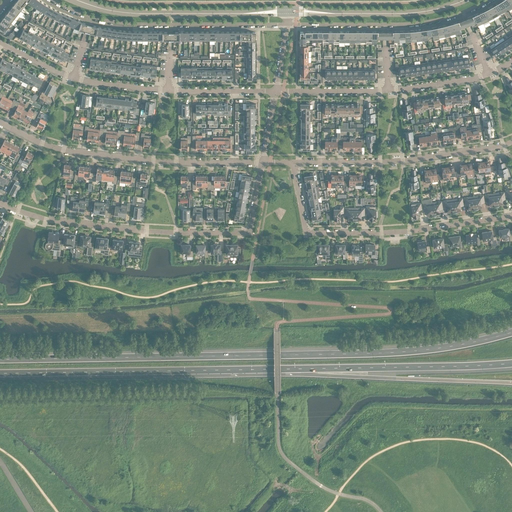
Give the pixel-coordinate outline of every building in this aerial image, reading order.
[(35,0),(31,6),(36,9),(41,1),(40,1),(38,0),(35,0)] [(497,3),(503,11),(507,8),(502,0),(502,1),(498,3),(497,3)] [(507,8),(511,5),(508,0),(502,0),(501,0),(502,0),(507,8)] [(20,11),(24,7),(16,1),(13,5),(20,11)] [(38,10),(40,11),(45,4),(41,1),(36,9),(38,10)] [(498,14),(503,11),(497,3),(497,4),(493,6),(498,14)] [(40,11),(44,14),(45,14),(49,6),(49,7),(45,4),(40,11)] [(10,9),(17,15),(20,11),(13,5),(10,9)] [(45,14),(50,17),(54,9),(49,6),(45,14)] [(488,8),(493,17),(498,14),(493,6),(492,6),(493,6),(488,9),(488,8)] [(488,20),(493,17),(488,8),(488,9),(484,11),(483,11),(489,22),(488,20)] [(14,19),(17,15),(10,9),(7,13),(14,19)] [(51,18),(54,19),(58,11),(54,9),(50,17),(51,18)] [(54,19),(59,22),(63,14),(58,11),(54,19)] [(478,13),(484,24),(489,22),(483,11),(479,14),(478,13)] [(4,17),(11,23),(14,19),(7,13),(4,17)] [(478,27),(484,24),(478,13),(478,14),(474,16),(474,15),(473,15),(478,27)] [(61,23),(64,24),(67,16),(63,14),(59,22),(61,23)] [(473,16),(468,18),(470,23),(472,27),(477,25),(478,27),(473,15),(473,16)] [(64,24),(69,26),(72,18),(67,16),(64,24)] [(8,27),(11,23),(4,17),(1,21),(8,27)] [(69,26),(74,28),(77,20),(72,18),(69,26)] [(460,27),(465,25),(468,24),(470,23),(468,18),(466,19),(458,22),(458,21),(457,21),(460,31),(461,31),(460,27)] [(455,33),(460,31),(457,21),(457,22),(453,23),(452,23),(455,33)] [(85,30),(87,31),(89,24),(87,24),(82,22),(79,30),(80,29),(85,30)] [(447,24),(450,37),(450,36),(450,34),(455,33),(452,23),(452,24),(447,25),(447,24)] [(89,24),(87,31),(90,32),(95,33),(97,26),(97,27),(92,25),(89,24)] [(442,26),(445,38),(450,37),(447,24),(447,25),(442,26)] [(437,27),(439,39),(445,38),(442,26),(437,27)] [(19,38),(24,40),(27,32),(23,30),(19,38)] [(28,31),(27,32),(24,40),(28,42),(33,33),(28,31)] [(377,32),(377,31),(377,41),(377,37),(387,37),(388,37),(388,32),(387,32),(377,32)] [(240,32),(240,41),(246,41),(256,40),(255,40),(255,32),(251,32),(246,32),(245,32),(240,32)] [(38,35),(33,33),(28,42),(33,45),(38,35)] [(37,48),(42,38),(38,35),(33,45),(35,46),(34,47),(37,48)] [(47,40),(42,38),(37,48),(37,47),(39,48),(38,49),(41,51),(47,40)] [(504,39),(500,42),(505,50),(508,49),(508,48),(509,47),(504,39)] [(46,53),(51,42),(47,40),(41,51),(42,50),(44,50),(43,52),(46,53)] [(56,45),(51,42),(46,53),(47,52),(48,53),(48,54),(50,55),(56,45)] [(500,53),(505,50),(500,42),(495,45),(500,53)] [(55,58),(60,47),(56,45),(50,55),(51,54),(55,56),(55,57),(55,58)] [(495,56),(500,53),(495,45),(490,48),(489,45),(486,46),(489,52),(492,50),(495,56)] [(59,60),(65,49),(60,47),(55,58),(57,59),(58,58),(60,59),(59,60)] [(65,61),(70,52),(65,49),(59,60),(62,61),(63,60),(65,61)] [(468,57),(463,57),(464,67),(470,66),(469,59),(472,58),(470,52),(467,53),(468,57)] [(12,64),(7,61),(2,71),(7,73),(12,64)] [(405,75),(404,66),(398,67),(398,63),(395,63),(396,70),(398,69),(400,76),(405,75)] [(17,66),(12,64),(7,73),(8,74),(9,72),(13,74),(12,76),(17,66)] [(325,78),(331,78),(331,69),(325,69),(325,65),(322,65),(322,71),(325,71),(325,78)] [(375,69),(369,69),(369,78),(374,78),(374,71),(378,71),(378,65),(375,65),(375,69)] [(23,68),(22,69),(17,66),(12,76),(17,79),(23,68)] [(26,69),(23,68),(17,79),(23,81),(28,71),(25,70),(26,69)] [(23,81),(28,84),(33,73),(32,74),(28,71),(23,81)] [(33,86),(38,76),(38,75),(37,77),(35,75),(36,74),(33,73),(28,84),(33,86)] [(256,74),(256,73),(246,73),(246,82),(252,82),(252,79),(256,79),(256,74)] [(310,79),(310,73),(300,73),(300,79),(304,79),(304,83),(309,83),(309,79),(310,79)] [(41,77),(38,76),(33,86),(33,87),(34,85),(39,87),(43,79),(40,78),(41,77)] [(49,83),(44,92),(52,96),(54,92),(53,91),(55,86),(49,83)] [(483,100),(481,100),(480,95),(478,95),(477,90),(474,90),(475,95),(474,95),(475,101),(474,101),(475,107),(484,105),(483,100)] [(80,100),(79,105),(88,106),(89,95),(83,94),(82,100),(80,100)] [(11,105),(13,107),(17,101),(13,99),(12,101),(7,98),(2,109),(7,112),(11,105)] [(134,100),(134,99),(131,99),(130,111),(133,111),(133,114),(138,114),(139,108),(136,108),(137,101),(134,100)] [(407,105),(406,100),(403,100),(404,106),(403,106),(404,111),(402,112),(403,117),(412,116),(411,110),(410,110),(409,105),(407,105)] [(16,108),(13,115),(18,117),(24,107),(19,104),(20,102),(17,101),(13,107),(16,108)] [(155,103),(146,102),(144,112),(153,114),(155,103)] [(202,113),(202,103),(201,103),(201,104),(196,104),(196,111),(193,111),(193,118),(196,118),(196,115),(202,115),(202,113)] [(359,103),(353,103),(353,116),(362,116),(362,110),(359,110),(359,103)] [(370,108),(370,103),(367,103),(367,108),(364,108),(364,127),(368,127),(368,119),(375,119),(375,113),(372,113),(372,108),(370,108)] [(182,110),(180,110),(180,115),(182,115),(188,115),(189,115),(189,104),(182,104),(182,110)] [(18,117),(23,120),(29,109),(27,111),(23,109),(24,107),(18,117)] [(29,109),(23,120),(29,123),(32,116),(35,118),(38,112),(35,110),(34,112),(29,109)] [(39,121),(36,126),(42,129),(43,128),(44,129),(45,126),(44,125),(46,121),(47,119),(42,116),(43,114),(39,112),(36,118),(39,120),(39,121)] [(487,131),(488,137),(491,136),(490,131),(491,131),(490,125),(492,125),(491,119),(482,121),(483,126),(484,126),(485,132),(487,131)] [(82,134),(83,126),(80,125),(80,127),(73,126),(72,138),(79,139),(79,133),(82,134)] [(456,126),(457,129),(458,135),(460,134),(461,140),(467,139),(466,126),(460,127),(459,125),(456,125),(456,126)] [(478,126),(472,127),(473,138),(479,137),(479,132),(481,131),(481,125),(478,126)] [(87,140),(93,141),(94,129),(88,128),(89,126),(85,126),(84,132),(88,133),(87,140)] [(455,135),(458,135),(457,129),(456,126),(454,127),(448,128),(448,131),(450,141),(456,140),(455,135)] [(99,141),(99,134),(102,135),(103,128),(100,127),(100,130),(94,129),(93,141),(99,141)] [(105,142),(111,143),(112,131),(107,130),(107,128),(103,128),(102,135),(106,135),(105,142)] [(438,143),(437,138),(440,137),(439,132),(438,128),(436,128),(436,131),(430,132),(432,144),(438,143)] [(442,131),(439,132),(440,137),(443,137),(443,142),(450,141),(448,131),(448,128),(442,129),(442,131)] [(117,136),(121,137),(121,130),(118,130),(118,132),(112,131),(111,143),(117,144),(117,136)] [(123,144),(129,145),(130,133),(125,132),(125,130),(121,130),(121,137),(124,137),(123,144)] [(413,137),(412,131),(403,132),(404,138),(406,138),(407,143),(408,143),(408,148),(412,148),(411,142),(413,142),(412,137),(413,137)] [(136,134),(130,133),(129,145),(135,146),(135,138),(139,139),(140,132),(136,132),(136,134)] [(151,146),(152,143),(150,142),(151,135),(145,135),(145,133),(141,132),(140,139),(144,139),(143,147),(149,147),(150,146),(151,146)] [(337,144),(340,144),(340,139),(340,133),(337,133),(337,137),(331,137),(331,150),(337,150),(337,148),(337,144)] [(369,151),(372,151),(372,145),(373,145),(373,140),(375,140),(375,134),(366,134),(366,140),(366,145),(369,145),(369,151)] [(420,146),(426,145),(424,134),(418,135),(415,135),(416,141),(419,140),(420,146)] [(187,135),(187,137),(181,137),(181,149),(187,149),(187,142),(191,142),(191,135),(187,135)] [(196,149),(201,149),(201,140),(196,140),(196,135),(192,135),(192,142),(196,142),(196,149)] [(234,135),(230,135),(230,137),(224,137),(224,149),(230,149),(230,142),(234,142),(234,135)] [(325,144),(325,150),(331,150),(331,137),(331,139),(325,139),(322,139),(322,144),(325,144)] [(343,137),(343,139),(340,139),(340,144),(343,144),(343,150),(349,150),(349,137),(343,137)] [(355,139),(355,137),(355,150),(361,150),(361,144),(364,144),(364,139),(361,139),(355,139)] [(0,150),(4,153),(10,142),(4,139),(1,146),(0,145),(0,150)] [(4,153),(9,155),(15,145),(10,142),(4,153)] [(256,150),(256,144),(246,144),(246,154),(252,154),(252,150),(256,150)] [(20,147),(15,145),(9,155),(14,158),(13,160),(17,161),(20,155),(17,154),(20,147)] [(21,156),(18,162),(21,164),(27,168),(28,165),(33,154),(27,151),(25,156),(24,158),(21,156)] [(502,163),(501,158),(497,158),(498,164),(498,169),(499,175),(508,174),(507,168),(505,168),(504,163),(502,163)] [(479,175),(485,174),(483,161),(477,162),(478,168),(475,168),(476,174),(479,173),(479,175)] [(490,166),(489,161),(483,161),(485,174),(491,173),(491,172),(494,171),(493,165),(490,166)] [(64,163),(64,165),(62,165),(62,168),(63,168),(63,176),(69,176),(69,178),(72,179),(73,172),(70,172),(71,164),(64,163)] [(471,163),(465,164),(467,176),(473,175),(473,174),(476,174),(475,168),(472,168),(471,163)] [(460,170),(457,171),(458,176),(461,176),(461,175),(467,175),(467,176),(465,164),(459,165),(460,170)] [(78,177),(83,178),(85,166),(79,165),(78,172),(75,172),(74,179),(78,179),(78,177)] [(91,167),(85,166),(83,178),(89,178),(89,181),(92,181),(93,174),(90,174),(91,167)] [(455,177),(458,176),(457,171),(454,171),(454,166),(447,167),(449,179),(449,177),(455,176),(455,177)] [(97,167),(96,175),(93,174),(92,181),(96,181),(96,179),(102,180),(103,168),(97,167)] [(442,173),(439,173),(440,179),(443,179),(443,180),(449,179),(447,167),(441,168),(442,173)] [(437,179),(440,179),(439,173),(437,174),(436,168),(430,169),(431,182),(438,181),(437,179)] [(112,183),(116,184),(117,177),(114,177),(114,169),(109,169),(107,181),(113,181),(112,183)] [(425,182),(431,182),(430,169),(423,170),(424,175),(422,176),(422,182),(425,181),(425,182)] [(125,183),(127,171),(121,170),(120,177),(117,177),(116,184),(119,184),(120,182),(125,183)] [(416,176),(415,170),(412,171),(413,176),(410,177),(411,182),(409,182),(410,188),(419,187),(418,181),(417,181),(416,176)] [(133,172),(127,171),(125,183),(131,183),(131,185),(134,186),(135,179),(132,179),(133,172)] [(146,185),(147,178),(148,178),(149,175),(147,175),(147,173),(141,173),(140,180),(136,179),(136,186),(139,187),(140,185),(146,185)] [(239,180),(250,182),(252,176),(246,175),(246,174),(242,173),(241,180),(239,180)] [(304,176),(305,182),(316,180),(316,179),(314,180),(313,173),(310,174),(310,175),(304,176)] [(366,179),(366,184),(366,190),(375,190),(375,184),(377,184),(377,179),(373,179),(372,179),(372,174),(369,174),(369,179),(366,179)] [(181,175),(181,182),(181,187),(187,187),(187,189),(191,189),(191,183),(187,183),(187,175),(181,175)] [(196,187),(202,187),(201,175),(196,175),(196,182),(192,183),(192,189),(196,189),(196,187)] [(207,189),(211,189),(211,183),(207,183),(207,175),(201,175),(202,187),(207,187),(207,189)] [(220,187),(220,175),(214,175),(214,183),(211,183),(211,189),(214,189),(214,187),(220,187)] [(226,175),(220,175),(220,187),(225,187),(225,189),(228,189),(230,183),(226,183),(226,175)] [(331,186),(331,187),(337,187),(337,175),(331,175),(331,180),(328,180),(328,186),(331,186)] [(343,175),(337,175),(337,187),(343,187),(343,186),(346,186),(346,180),(343,180),(343,175)] [(349,180),(346,180),(346,186),(349,186),(349,187),(355,187),(355,175),(349,175),(349,180)] [(361,175),(355,175),(355,187),(355,185),(361,185),(361,186),(364,186),(364,180),(361,180),(361,175)] [(7,176),(6,178),(1,176),(0,177),(0,188),(1,189),(5,182),(7,183),(10,178),(7,176)] [(9,192),(15,195),(18,190),(20,191),(22,187),(18,185),(19,183),(15,181),(14,183),(9,192)] [(494,193),(496,206),(503,205),(502,200),(505,199),(504,192),(494,193)] [(490,207),(496,206),(494,193),(484,195),(486,202),(489,201),(490,207)] [(473,196),(475,209),(482,208),(481,203),(484,202),(483,195),(473,196)] [(76,211),(76,210),(78,210),(80,199),(74,199),(74,197),(71,196),(70,203),(73,204),(72,211),(76,211)] [(469,210),(475,209),(473,196),(464,198),(465,205),(468,204),(469,210)] [(56,197),(56,202),(58,202),(57,208),(64,209),(65,198),(56,197)] [(80,199),(78,210),(81,211),(81,212),(84,212),(85,205),(88,206),(89,198),(85,198),(85,200),(80,199)] [(453,199),(454,212),(461,211),(460,206),(463,205),(462,198),(453,199)] [(99,213),(100,202),(95,201),(95,199),(92,199),(91,206),(94,206),(93,213),(96,214),(96,213),(99,213)] [(448,213),(454,212),(453,199),(443,201),(444,208),(447,208),(448,213)] [(105,215),(106,208),(109,208),(109,201),(106,200),(106,203),(100,202),(99,213),(99,214),(105,215)] [(118,215),(120,215),(121,204),(121,206),(115,206),(116,201),(113,201),(112,208),(115,209),(114,216),(117,216),(118,215)] [(432,202),(433,215),(440,214),(439,209),(442,208),(441,201),(432,202)] [(427,216),(433,215),(432,202),(422,204),(423,211),(426,211),(427,216)] [(121,204),(120,215),(123,216),(123,217),(126,217),(127,210),(129,210),(130,203),(127,203),(127,205),(121,204)] [(413,218),(419,217),(418,210),(422,209),(421,203),(411,204),(413,218)] [(134,206),(133,217),(142,218),(143,207),(134,206)] [(334,220),(340,220),(340,213),(343,213),(343,206),(340,206),(340,209),(333,209),(333,220),(334,220)] [(369,220),(375,220),(376,220),(376,217),(377,217),(377,211),(376,211),(376,206),(366,206),(366,213),(369,213),(369,220)] [(196,207),(193,207),(193,213),(193,214),(196,214),(196,221),(199,221),(199,220),(202,220),(202,211),(202,207),(196,207)] [(207,213),(207,221),(210,221),(210,220),(213,220),(213,208),(207,208),(207,207),(204,207),(204,213),(207,213)] [(215,207),(215,213),(218,213),(218,221),(221,221),(221,220),(224,220),(224,208),(218,208),(218,207),(215,207)] [(348,215),(348,220),(354,220),(354,208),(345,208),(345,215),(348,215)] [(355,208),(354,208),(354,220),(361,220),(361,215),(364,215),(364,208),(361,208),(361,210),(355,210),(355,208)] [(190,209),(181,209),(181,214),(183,214),(183,220),(190,220),(190,209)] [(243,222),(244,216),(233,213),(233,214),(235,214),(233,221),(237,222),(237,220),(243,222)] [(10,222),(8,221),(2,218),(0,221),(0,229),(5,232),(10,222)] [(510,240),(511,240),(511,230),(509,231),(508,228),(503,229),(502,228),(500,228),(500,229),(499,230),(500,237),(509,235),(510,240)] [(49,249),(50,249),(51,249),(60,251),(61,240),(58,240),(59,233),(59,232),(55,231),(55,232),(49,231),(47,241),(48,241),(48,242),(47,242),(46,243),(46,244),(45,244),(45,245),(45,246),(45,247),(46,247),(46,248),(47,248),(47,249),(48,249),(49,249)] [(492,231),(486,231),(482,232),(483,240),(490,239),(491,243),(497,242),(496,236),(493,237),(492,231)] [(472,233),(472,232),(468,233),(469,234),(465,235),(467,243),(477,241),(477,245),(480,244),(480,239),(477,239),(476,233),(472,233)] [(65,233),(63,244),(70,245),(71,246),(70,251),(73,253),(75,254),(77,241),(74,241),(75,234),(65,233)] [(81,235),(80,245),(80,246),(80,247),(81,247),(82,248),(83,247),(84,246),(84,245),(87,246),(87,251),(89,252),(92,252),(93,243),(90,242),(90,236),(87,236),(84,235),(84,236),(81,235)] [(460,241),(459,235),(449,237),(450,245),(460,244),(461,248),(464,247),(463,241),(460,241)] [(107,238),(97,237),(96,246),(100,247),(102,250),(105,250),(104,254),(108,255),(109,245),(106,244),(107,238)] [(443,244),(443,238),(433,239),(434,247),(435,247),(435,248),(438,248),(438,247),(443,246),(444,251),(448,250),(447,243),(443,244)] [(122,249),(123,240),(113,239),(112,248),(113,248),(113,249),(113,250),(114,251),(115,251),(116,250),(117,249),(117,248),(122,249)] [(426,246),(425,240),(422,241),(421,240),(417,240),(418,242),(417,242),(418,250),(426,248),(427,252),(430,252),(429,246),(426,246)] [(140,242),(129,241),(128,250),(134,250),(133,254),(141,254),(142,248),(139,248),(140,242)] [(190,250),(190,244),(185,244),(185,243),(181,243),(181,244),(181,252),(181,254),(187,254),(187,256),(193,256),(193,250),(190,250)] [(205,257),(208,257),(208,250),(205,250),(205,244),(200,244),(200,243),(197,243),(197,244),(196,244),(196,252),(205,252),(205,257)] [(214,244),(211,244),(211,253),(218,253),(218,258),(218,261),(223,261),(223,258),(223,250),(220,250),(220,244),(217,244),(217,243),(214,243),(214,244)] [(335,253),(336,253),(337,253),(339,253),(340,252),(343,252),(343,258),(347,258),(347,250),(344,250),(345,244),(341,244),(341,243),(339,243),(339,244),(335,244),(335,253)] [(237,248),(237,244),(226,244),(226,253),(237,253),(237,257),(240,257),(240,255),(240,253),(240,248),(237,248)] [(328,250),(328,244),(317,244),(317,245),(316,245),(316,248),(317,248),(317,253),(325,253),(325,257),(331,257),(331,250),(328,250)] [(355,246),(355,244),(352,244),(352,246),(351,246),(351,254),(352,255),(353,255),(355,255),(359,255),(359,262),(363,261),(362,252),(359,252),(359,246),(355,246)] [(374,250),(374,244),(366,244),(365,252),(371,253),(371,258),(377,258),(377,250),(374,250)]
